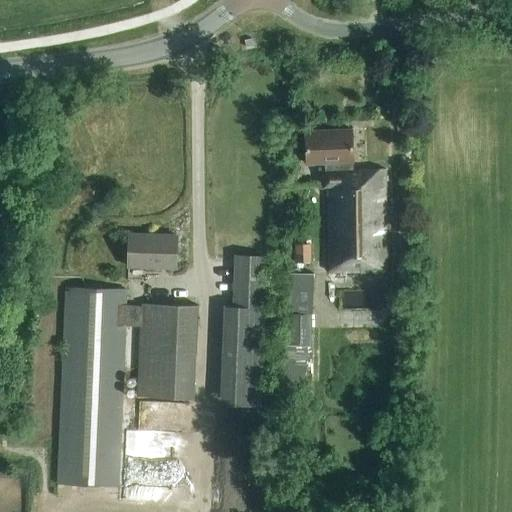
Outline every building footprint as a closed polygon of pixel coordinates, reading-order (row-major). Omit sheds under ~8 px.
[(384,169),(364,170),(353,170),(353,162),(352,129),(306,131),(307,164),(325,163),(325,171),(323,171),(323,187),(327,187),(328,272),(386,271),(384,169)] [(129,234),(128,266),(176,268),(177,236),(129,234)] [(296,262),(310,262),(310,244),(296,244),(296,262)] [(220,303),(218,403),(253,404),(254,354),(251,354),(251,325),(263,325),(264,252),(231,252),(230,304),(220,303)] [(289,273),(286,345),(310,346),(313,274),(289,273)] [(63,337),(57,483),(119,485),(125,337),(125,326),(141,327),(141,337),(139,394),(195,397),(197,337),(199,305),(142,303),(142,306),(127,305),(127,290),(66,288),(63,337)] [(307,347),(287,346),(283,346),(281,389),(305,390),(307,347)]
